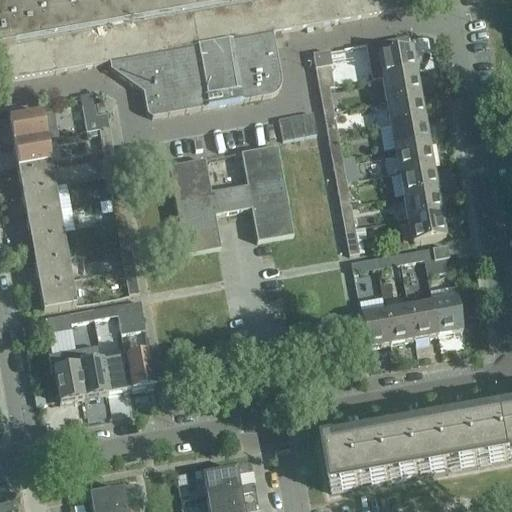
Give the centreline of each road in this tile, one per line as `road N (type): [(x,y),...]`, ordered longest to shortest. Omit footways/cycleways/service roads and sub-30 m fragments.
road 1 (residential): [(0,101),(87,89),(123,103),(127,134),(179,130),(290,104),(299,48),(449,21)]
road 2 (residential): [(511,372),(449,21)]
road 3 (residential): [(264,425),(511,382)]
road 4 (residential): [(22,467),(264,425)]
road 5 (residential): [(22,467),(0,339)]
